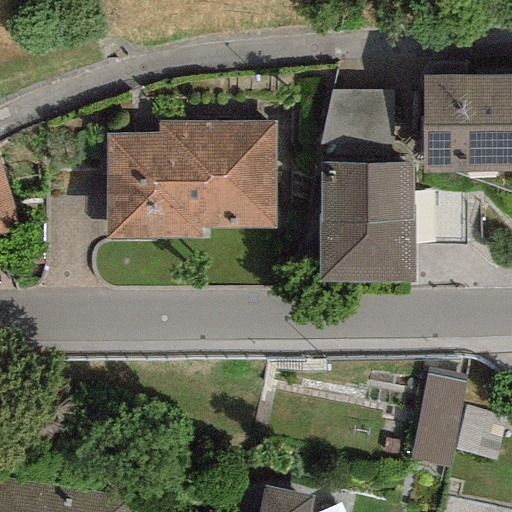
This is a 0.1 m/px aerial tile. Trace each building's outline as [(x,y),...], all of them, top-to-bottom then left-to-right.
[(511,173),(511,75),(421,76),(422,174),(511,173)] [(392,91),(329,90),(316,148),(318,165),(389,164),(392,91)] [(272,122),(155,121),(156,134),(104,134),(104,238),(198,238),(200,229),(273,227),(272,122)] [(389,164),(318,165),(319,283),(411,282),(410,164),(389,164)] [(0,170),(0,235),(19,229),(0,170)] [(465,388),(423,381),(410,464),(452,470),(465,388)] [(465,397),(457,440),(490,446),(498,403),(465,397)] [(125,511),(127,503),(0,483),(0,511),(125,511)] [(308,511),(311,497),(263,485),(257,511),(308,511)]
